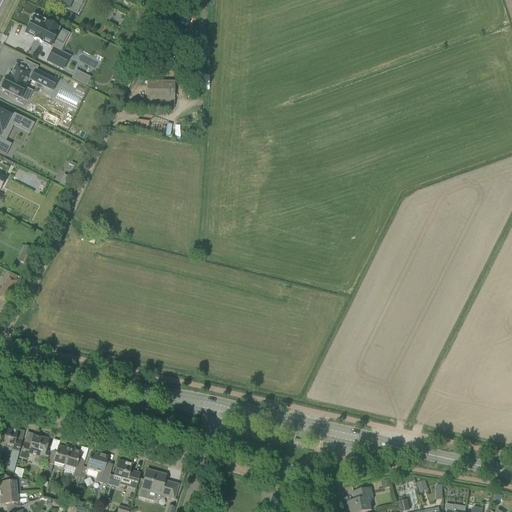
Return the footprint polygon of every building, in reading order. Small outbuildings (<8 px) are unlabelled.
[(51,3),(59,8),(60,6),(68,10),(72,1),(80,5),(82,0),(48,0),(52,2),(51,3)] [(50,48),(55,39),(63,43),(68,35),(45,23),(46,21),(34,15),(33,15),(32,16),(31,16),(31,17),(31,18),(31,19),(31,20),(31,21),(30,22),(29,24),(30,24),(24,35),(33,40),(35,41),(36,41),(39,42),(39,43),(41,44),(41,43),(50,48)] [(150,38),(144,50),(156,56),(162,44),(150,38)] [(62,70),(69,57),(53,49),(46,62),(62,70)] [(124,75),(127,69),(119,65),(116,71),(124,75)] [(56,82),(34,71),(32,75),(15,66),(9,80),(6,78),(4,81),(3,80),(0,85),(0,86),(1,87),(0,89),(10,95),(9,96),(18,101),(19,99),(19,100),(25,88),(23,87),(27,79),(52,91),(56,82)] [(85,86),(89,79),(76,72),(72,79),(85,86)] [(146,107),(173,108),(174,83),(146,82),(146,107)] [(0,153),(5,156),(11,145),(0,139),(0,133),(1,133),(7,121),(28,132),(32,124),(34,125),(34,124),(13,114),(13,115),(7,112),(5,115),(0,112),(0,153)] [(70,179),(63,175),(59,184),(66,187),(70,179)] [(20,258),(18,262),(26,267),(28,262),(20,258)] [(2,287),(0,290),(0,301),(6,304),(12,292),(2,287)] [(11,453),(18,455),(20,449),(22,441),(15,440),(18,431),(11,429),(10,431),(3,430),(0,442),(0,448),(4,450),(5,447),(12,449),(11,453)] [(23,444),(19,458),(26,460),(27,455),(43,460),(45,453),(48,441),(41,438),(41,439),(32,437),(30,445),(23,444)] [(53,463),(64,466),(69,447),(65,446),(64,449),(57,447),(56,453),(50,452),(46,464),(44,473),(50,474),(53,466),(53,463)] [(69,447),(64,466),(62,473),(73,476),(80,478),(82,469),(84,461),(78,460),(80,453),(73,452),(74,449),(69,447)] [(95,483),(106,486),(112,466),(105,464),(107,458),(91,454),(86,470),(87,470),(85,476),(96,479),(95,483)] [(113,477),(120,479),(118,485),(136,490),(140,474),(130,471),(132,465),(118,461),(113,477)] [(138,498),(153,502),(154,498),(164,500),(164,498),(174,500),(178,486),(164,482),(166,476),(146,471),(138,498)] [(0,494),(16,493),(16,494),(20,493),(19,480),(17,479),(4,475),(5,484),(0,483),(0,494)] [(424,481),(418,483),(420,491),(427,489),(424,481)] [(371,500),(373,500),(371,488),(352,492),(354,501),(348,502),(350,511),(367,511),(371,511),(370,504),(371,503),(371,500)] [(16,493),(0,494),(0,505),(6,505),(6,511),(9,511),(19,508),(18,500),(16,500),(16,494),(16,493)] [(404,511),(404,508),(409,507),(407,500),(398,502),(399,511),(404,511)] [(71,507),(76,508),(80,510),(82,504),(73,501),(71,507)]
